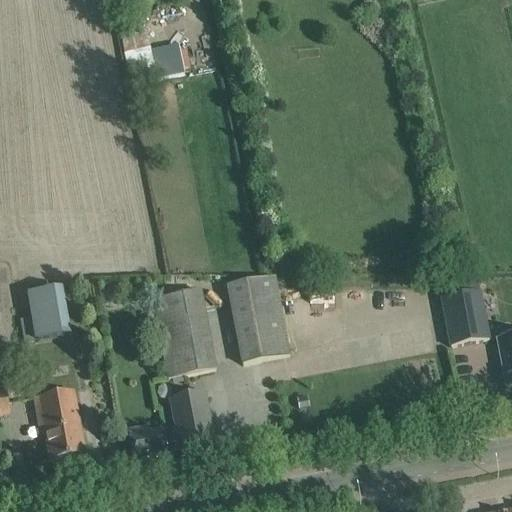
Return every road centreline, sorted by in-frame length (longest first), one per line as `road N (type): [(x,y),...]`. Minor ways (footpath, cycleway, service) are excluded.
road 1 (secondary): [(171,511),(371,474)]
road 2 (residential): [(371,474),(389,502),(511,485)]
road 3 (secondary): [(371,474),(511,448)]
